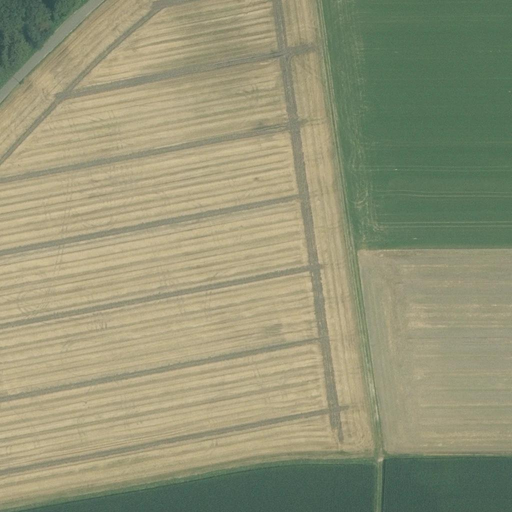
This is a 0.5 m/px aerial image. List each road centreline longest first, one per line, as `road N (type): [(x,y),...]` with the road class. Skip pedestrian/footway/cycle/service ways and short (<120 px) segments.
road 1 (track): [(316,0),(362,306),(381,511)]
road 2 (unclassified): [(0,103),(106,0)]
